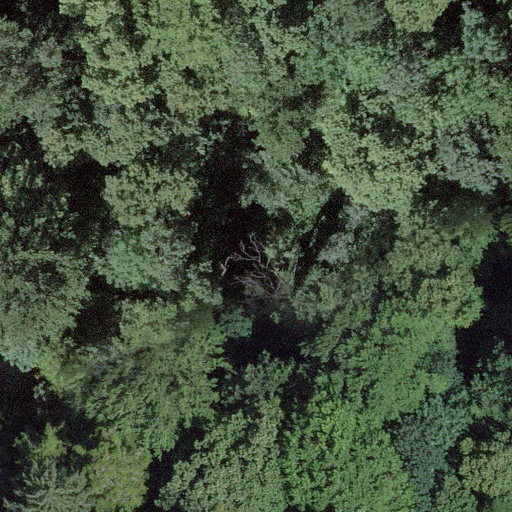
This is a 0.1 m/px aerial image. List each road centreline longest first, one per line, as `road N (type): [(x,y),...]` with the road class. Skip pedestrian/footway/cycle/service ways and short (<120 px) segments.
road 1 (track): [(423,0),(457,96),(464,211),(459,411),(438,511)]
road 2 (track): [(0,277),(77,290),(167,348),(256,431)]
